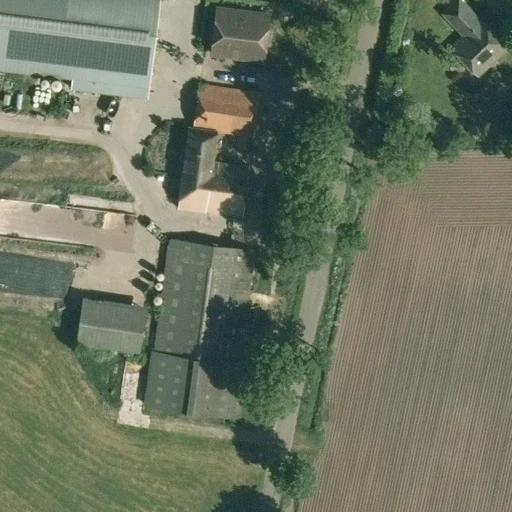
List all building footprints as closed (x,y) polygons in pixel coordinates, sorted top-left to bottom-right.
[(0,0),(0,69),(73,78),(71,89),(146,98),(158,0),(0,0)] [(451,48),(477,75),(507,47),(481,19),(479,21),(459,0),(456,0),(443,13),(464,35),(451,48)] [(212,53),(262,60),(265,45),(270,45),(271,31),(266,30),(268,15),(218,8),(212,53)] [(205,210),(242,215),(249,166),(213,161),(217,131),(253,136),(258,92),(199,85),(194,127),(189,127),(178,208),(205,211),(205,210)] [(92,227),(92,246),(148,247),(148,228),(92,227)] [(145,405),(231,417),(254,249),(170,238),(155,351),(153,350),(145,405)] [(74,343),(139,352),(145,305),(81,296),(74,343)]
